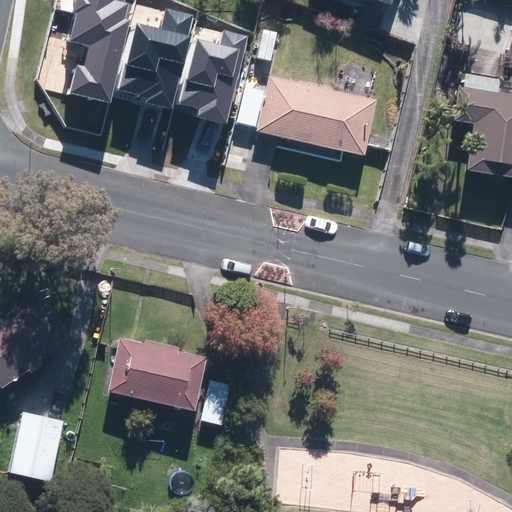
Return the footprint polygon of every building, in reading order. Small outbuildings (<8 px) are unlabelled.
[(387,0),(362,0),(384,9),(387,0)] [(145,7),(99,27),(130,100),(135,98),(142,115),(178,100),(171,83),(176,81),(145,7)] [(277,71),(264,127),(365,151),(379,95),(277,71)] [(511,94),(465,92),(463,117),(477,118),(474,169),(511,171),(511,94)] [(0,379),(77,337),(53,293),(0,322),(0,379)] [(124,335),(114,388),(196,403),(206,350),(124,335)] [(228,381),(202,379),(198,422),(224,425),(228,381)] [(67,416),(31,410),(21,467),(57,473),(67,416)]
